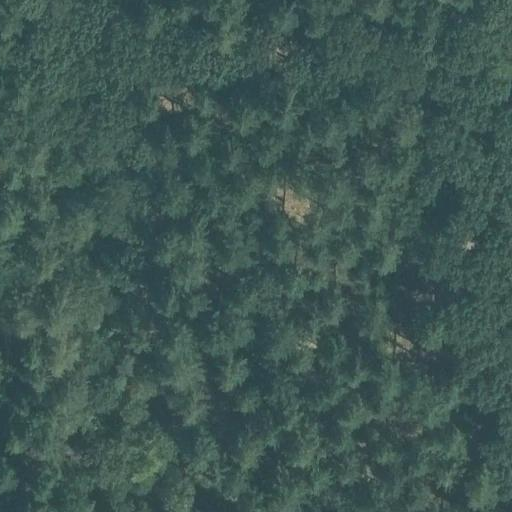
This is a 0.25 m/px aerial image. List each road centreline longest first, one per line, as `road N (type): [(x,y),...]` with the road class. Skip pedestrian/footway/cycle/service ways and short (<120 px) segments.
road 1 (track): [(45,0),(126,18),(460,26),(493,0)]
road 2 (track): [(102,511),(59,188)]
road 3 (track): [(59,188),(37,0)]
